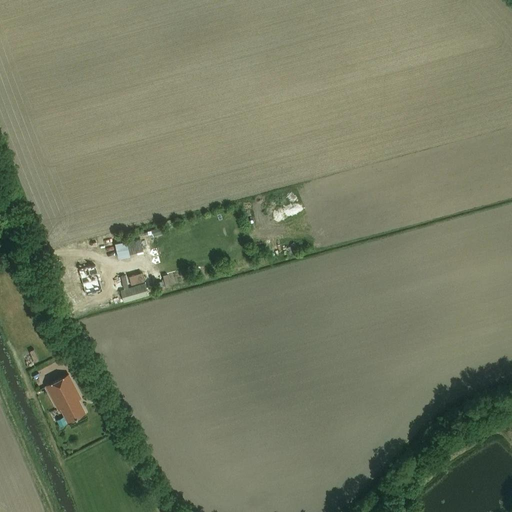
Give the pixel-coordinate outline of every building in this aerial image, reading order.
[(137,232),(111,239),(114,251),(141,244),(137,232)] [(81,290),(96,285),(87,259),(72,263),(81,290)] [(121,291),(124,303),(149,296),(145,284),(121,291)] [(34,348),(28,350),(33,362),(39,359),(34,348)] [(79,398),(80,398),(68,375),(45,386),(57,410),(60,408),(67,421),(84,413),(76,398),(78,396),(79,398)]
